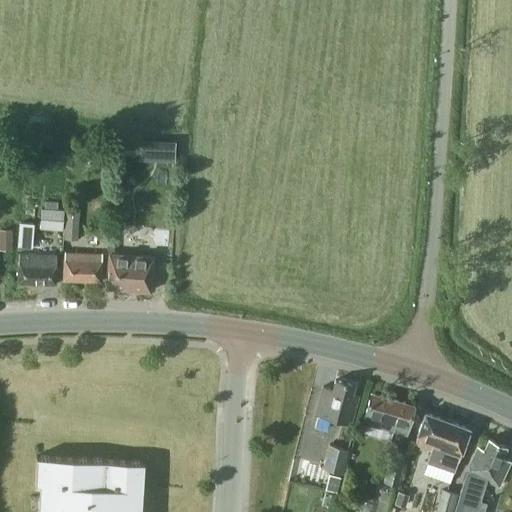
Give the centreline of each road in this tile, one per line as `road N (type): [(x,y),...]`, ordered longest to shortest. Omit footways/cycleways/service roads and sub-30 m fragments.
road 1 (unclassified): [(414,367),(449,0)]
road 2 (tertiary): [(0,322),(87,318),(239,331)]
road 3 (residential): [(239,331),(229,511)]
road 4 (tertiary): [(239,331),(414,367)]
